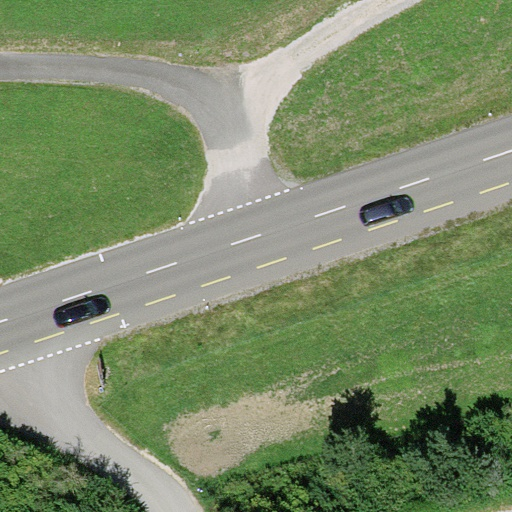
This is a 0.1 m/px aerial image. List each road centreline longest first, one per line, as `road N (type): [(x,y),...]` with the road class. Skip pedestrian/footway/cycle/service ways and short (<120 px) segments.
road 1 (secondary): [(511,162),(0,322)]
road 2 (track): [(0,74),(68,75),(197,96),(242,251)]
road 3 (track): [(173,511),(158,484),(0,337)]
road 4 (track): [(208,114),(404,0)]
